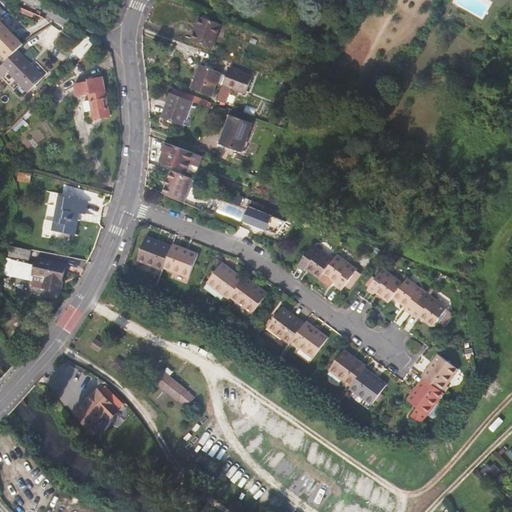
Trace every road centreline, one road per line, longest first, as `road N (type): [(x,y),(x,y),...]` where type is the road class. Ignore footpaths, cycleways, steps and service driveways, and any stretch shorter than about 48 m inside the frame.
road 1 (track): [(82,301),(215,369),(405,494),(402,511)]
road 2 (residential): [(387,352),(246,251),(126,203)]
road 3 (track): [(52,343),(126,389),(196,494),(224,511)]
road 4 (tertiary): [(0,402),(82,301),(126,203)]
road 5 (tertiary): [(126,203),(136,133),(127,38)]
road 6 (track): [(405,494),(422,490),(511,395)]
road 7 (track): [(315,511),(231,440),(222,420)]
